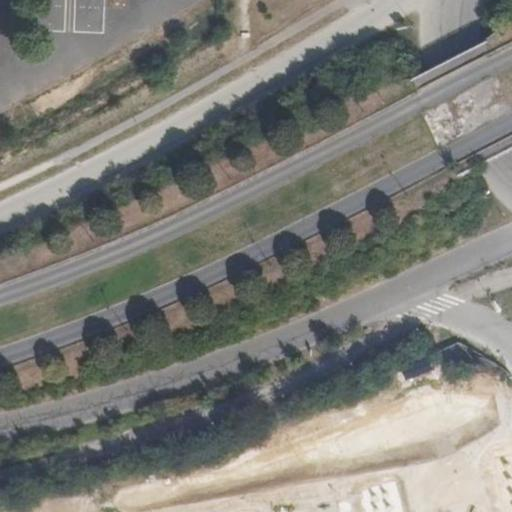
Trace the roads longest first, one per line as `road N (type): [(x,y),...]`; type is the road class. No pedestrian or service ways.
road 1 (secondary): [(511,55),(208,208),(0,288)]
road 2 (secondary): [(0,357),(266,252),(511,127)]
road 3 (secondary): [(391,0),(109,164),(0,213)]
road 4 (secondary): [(0,427),(224,363),(354,306)]
road 5 (secondary): [(447,0),(447,50),(462,102),(511,167)]
road 6 (secondary): [(354,306),(511,237)]
road 7 (secondary): [(354,306),(438,307),(511,340)]
